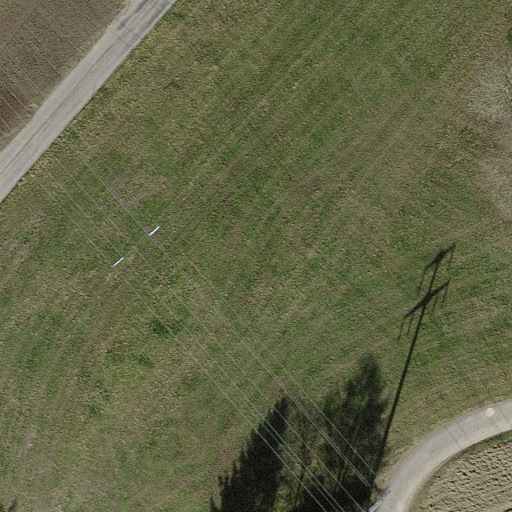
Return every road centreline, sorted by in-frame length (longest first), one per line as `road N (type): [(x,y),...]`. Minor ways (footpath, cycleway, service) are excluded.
road 1 (track): [(138,0),(0,150)]
road 2 (track): [(385,511),(408,477),(473,434),(511,422)]
